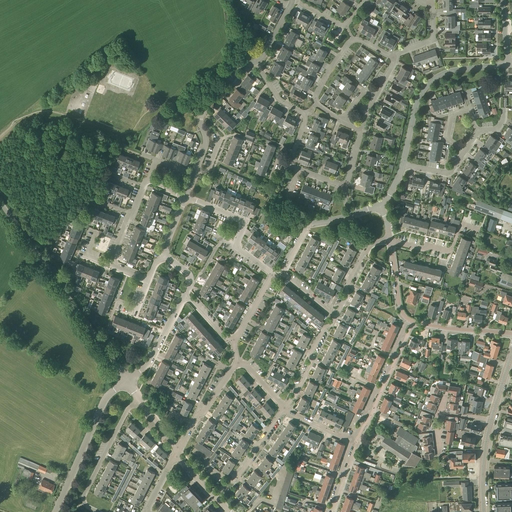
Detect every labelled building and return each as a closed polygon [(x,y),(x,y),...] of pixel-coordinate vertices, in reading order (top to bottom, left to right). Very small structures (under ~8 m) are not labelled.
[(244,0),(250,3),(248,8),(250,10),(255,1),(252,0),(244,0)] [(261,0),(260,0),(257,5),(255,4),(251,10),(257,13),(258,12),(259,12),(261,9),(263,10),(267,3),(261,0)] [(340,0),(342,1),(339,5),(346,10),(348,10),(349,8),(348,7),(350,5),(347,4),(348,1),(349,2),(346,0),(340,0)] [(389,13),(390,12),(393,7),(391,5),(394,0),(387,0),(386,3),(385,3),(384,5),(388,8),(387,11),(389,13)] [(399,13),(404,6),(400,3),(396,9),(393,7),(390,12),(392,14),(397,17),(399,13)] [(474,8),(478,8),(478,14),(490,14),(490,7),(482,7),(482,4),(478,4),(474,4),(472,4),(472,7),(474,7),(474,8)] [(343,15),(346,10),(339,5),(336,10),(335,9),(332,6),(330,9),(333,12),(335,13),(337,10),(343,15)] [(404,6),(399,13),(397,17),(404,22),(407,17),(405,15),(409,9),(404,6)] [(276,23),(279,18),(276,16),(279,10),(273,7),(269,13),(272,15),(270,19),(276,23)] [(444,22),(454,22),(454,16),(458,16),(458,12),(465,12),(465,9),(454,9),(454,13),(451,13),(451,16),(444,16),(444,22)] [(301,23),(305,14),(301,11),(298,17),(295,16),(292,21),(294,23),(296,20),(301,23)] [(415,14),(415,13),(413,16),(410,14),(408,18),(404,23),(410,27),(412,29),(413,28),(415,26),(415,25),(420,17),(418,16),(418,15),(417,14),(415,14)] [(301,23),(305,25),(304,29),(307,30),(310,25),(307,23),(310,17),(305,14),(301,23)] [(490,20),(482,21),(482,17),(474,17),(474,21),(478,21),(478,28),(490,27),(490,20)] [(360,31),(366,34),(370,26),(367,25),(369,21),(364,18),(360,24),(364,26),(360,31)] [(318,31),(322,23),(317,20),(313,27),(311,25),(309,28),(308,31),(311,32),(311,31),(316,34),(317,31),(318,31)] [(452,30),(459,30),(459,25),(457,25),(457,22),(454,22),(444,22),(444,27),(452,27),(452,30)] [(318,31),(322,33),(322,34),(324,36),(326,34),(323,32),(326,26),(322,23),(318,31)] [(370,26),(366,34),(371,37),(372,36),(375,38),(377,33),(381,27),(375,24),(375,25),(372,23),(370,26)] [(389,37),(391,34),(383,30),(380,35),(382,36),(379,42),(380,42),(379,43),(380,44),(383,46),(385,46),(385,45),(389,37)] [(444,40),(454,40),(454,34),(458,34),(458,30),(459,30),(452,30),(452,31),(451,31),(451,34),(444,34),(444,40)] [(475,34),(478,34),(478,41),(490,41),(490,34),(483,34),(483,30),(475,30),(475,34)] [(288,37),(302,44),(303,42),(303,41),(297,38),(299,35),(291,31),(288,37)] [(396,37),(391,34),(389,37),(385,45),(390,48),(393,42),(396,44),(399,38),(396,37)] [(301,46),(302,44),(288,37),(285,43),(292,47),(294,44),(300,47),(301,46)] [(445,47),(445,48),(446,48),(447,48),(448,48),(449,47),(451,47),(452,50),(458,49),(457,46),(454,46),(454,40),(444,40),(445,47)] [(325,57),(327,52),(321,49),(323,46),(321,45),(318,44),(317,43),(315,46),(319,48),(317,52),(325,57)] [(477,50),(482,50),(482,54),(490,54),(490,47),(487,47),(487,44),(477,44),(477,50)] [(289,47),(288,49),(283,46),(280,51),(289,56),(291,51),(294,53),(295,50),(289,47)] [(429,51),(432,61),(438,59),(435,49),(429,51)] [(287,60),(289,56),(280,51),(277,56),(278,57),(277,59),(290,66),(292,62),(287,60)] [(427,63),(432,61),(429,51),(424,53),(427,63)] [(322,61),(325,57),(317,52),(316,54),(313,53),(312,55),(310,55),(309,57),(315,60),(316,58),(322,61)] [(378,62),(376,61),(377,59),(378,58),(370,52),(368,55),(371,57),(368,61),(375,66),(378,62)] [(421,64),(427,63),(424,53),(418,55),(421,64)] [(416,66),(421,64),(418,55),(413,57),(414,62),(412,63),(414,69),(417,68),(416,66)] [(314,63),(315,60),(309,57),(305,64),(309,66),(309,67),(317,71),(320,66),(314,63)] [(288,69),(290,66),(277,59),(281,62),(280,64),(275,61),(272,66),(281,71),(283,72),(285,67),(288,69)] [(372,71),(375,66),(368,61),(365,66),(372,71)] [(278,76),(281,71),(272,66),(270,71),(275,74),(273,76),(279,79),(281,77),(278,76)] [(307,74),(309,72),(315,75),(317,71),(309,67),(307,71),(298,66),(296,69),(302,72),(307,74)] [(369,75),(372,71),(365,66),(362,70),(369,75)] [(402,67),(399,72),(407,76),(410,78),(412,75),(414,70),(409,67),(407,70),(402,67)] [(366,79),(369,75),(362,70),(359,74),(366,79)] [(305,77),(303,81),(310,85),(313,81),(307,77),(308,75),(307,75),(307,74),(302,72),(301,74),(305,77)] [(405,80),(407,76),(399,72),(396,77),(400,79),(398,82),(406,86),(408,81),(405,80)] [(363,83),(366,79),(359,74),(356,78),(363,83)] [(255,76),(253,79),(248,75),(244,79),(251,85),(255,81),(258,83),(260,80),(255,76)] [(341,83),(345,86),(352,91),(355,87),(353,85),(354,82),(345,76),(344,79),(341,83)] [(251,85),(244,79),(241,84),(246,88),(244,90),(249,94),(251,92),(250,91),(253,86),(251,85)] [(303,81),(302,83),(297,80),(295,86),(301,89),(302,87),(308,90),(310,85),(303,81)] [(400,83),(398,87),(393,84),(390,89),(397,93),(399,90),(403,92),(406,87),(400,83)] [(301,89),(295,86),(294,86),(292,89),(290,93),(293,95),(292,96),(302,101),(305,95),(300,93),(302,90),(301,89)] [(349,95),(352,91),(345,86),(342,90),(338,87),(336,90),(342,94),(343,91),(349,95)] [(242,89),(240,91),(237,89),(233,94),(240,99),(242,96),(245,99),(249,94),(244,90),(244,91),(242,89)] [(474,98),(484,95),(482,89),(472,92),(473,94),(470,95),(471,98),(474,97),(474,98)] [(336,90),(332,96),(336,99),(343,104),(346,100),(340,96),(342,94),(336,90)] [(454,94),(457,104),(460,103),(460,106),(463,105),(462,102),(463,102),(460,92),(454,94)] [(238,102),(240,99),(233,94),(229,99),(233,101),(231,104),(237,109),(241,104),(238,102)] [(455,104),(457,104),(454,94),(448,96),(452,106),(453,105),(454,108),(456,107),(455,104)] [(387,95),(383,101),(391,105),(394,101),(394,99),(398,101),(400,102),(402,99),(400,98),(394,95),(392,98),(387,95)] [(476,104),(486,100),(484,95),(474,98),(474,99),(472,100),(472,102),(475,101),(476,104)] [(255,102),(253,107),(256,108),(258,110),(260,106),(264,99),(260,96),(256,103),(255,102)] [(450,106),(452,106),(448,96),(443,98),(446,107),(448,107),(449,109),(451,109),(450,106)] [(444,108),(446,107),(443,98),(437,100),(440,109),(441,109),(442,112),(445,111),(444,108)] [(260,106),(263,108),(261,111),(263,113),(265,109),(269,101),(264,99),(260,106)] [(336,99),(335,101),(332,99),(330,101),(329,100),(327,103),(334,108),(336,106),(340,108),(343,104),(336,99)] [(439,110),(440,109),(437,100),(431,102),(434,111),(437,110),(438,113),(440,112),(439,110)] [(478,109),(487,106),(486,100),(476,104),(477,106),(474,107),(475,109),(477,108),(478,109)] [(393,117),(396,111),(385,106),(384,109),(382,108),(379,113),(382,115),(381,117),(389,121),(392,116),(393,117)] [(487,106),(478,109),(478,110),(475,111),(476,114),(479,113),(480,115),(489,112),(487,106)] [(228,109),(226,107),(223,111),(220,108),(214,115),(218,119),(224,112),(228,109)] [(273,117),(278,109),(273,107),(270,111),(268,109),(267,111),(265,116),(264,117),(266,118),(268,115),(273,117)] [(222,123),(228,116),(226,114),(229,110),(228,109),(224,112),(218,119),(222,123)] [(279,125),(283,118),(280,116),(283,112),(278,109),(273,117),(278,120),(276,124),(279,125)] [(287,126),(292,118),(288,115),(285,119),(283,118),(279,125),(282,127),(283,124),(287,126)] [(226,126),(232,119),(228,116),(222,123),(226,126)] [(314,124),(322,127),(324,122),(327,123),(328,120),(322,117),(317,116),(316,119),(314,120),(313,122),(314,123),(314,124)] [(297,127),(294,126),(297,120),(292,118),(287,126),(285,131),(288,132),(287,133),(292,136),(293,133),(297,127)] [(232,119),(226,126),(230,130),(236,123),(232,119)] [(429,128),(439,130),(440,127),(443,128),(443,125),(440,125),(440,124),(439,124),(440,120),(434,119),(433,122),(430,122),(429,128)] [(391,123),(385,120),(383,123),(378,121),(375,126),(382,130),(384,127),(388,129),(391,123)] [(320,131),(322,127),(314,124),(312,129),(317,130),(316,133),(324,136),(325,133),(320,131)] [(156,142),(160,133),(152,130),(149,139),(147,143),(145,148),(148,149),(153,151),(156,142)] [(253,139),(255,134),(247,131),(245,136),(247,137),(253,139)] [(340,141),(343,133),(337,131),(336,135),(333,134),(329,143),(335,145),(336,140),(340,141)] [(511,135),(506,131),(503,136),(511,141),(511,138),(511,135)] [(323,139),(324,136),(316,133),(315,136),(310,134),(308,138),(317,141),(318,137),(323,139)] [(340,141),(343,142),(341,147),(346,149),(350,140),(347,139),(349,135),(343,133),(340,141)] [(388,144),(392,145),(393,145),(395,138),(385,135),(383,139),(389,141),(388,144)] [(488,140),(499,147),(504,140),(498,136),(496,139),(491,135),(488,140)] [(241,145),(245,147),(246,145),(242,143),(243,140),(234,136),(232,141),(241,145)] [(379,149),(382,138),(374,136),(372,143),(371,143),(370,147),(379,149)] [(306,139),(305,142),(305,143),(306,143),(307,143),(312,145),(310,149),(314,151),(318,152),(320,153),(321,152),(321,151),(319,149),(318,148),(319,143),(316,142),(317,141),(308,138),(308,139),(307,139),(306,139)] [(197,149),(199,143),(196,142),(191,140),(189,146),(194,148),(197,149)] [(268,143),(266,148),(274,151),(276,146),(271,145),(272,142),(267,140),(266,143),(268,143)] [(494,154),(499,147),(488,140),(485,144),(490,148),(488,150),(487,150),(493,154),(494,154)] [(245,147),(241,145),(232,141),(230,146),(239,150),(240,147),(245,149),(245,147)] [(164,144),(156,142),(153,151),(158,153),(160,148),(162,149),(164,144)] [(167,157),(171,147),(167,146),(168,143),(165,142),(164,145),(164,144),(162,149),(165,149),(162,155),(167,157)] [(177,154),(180,145),(173,142),(171,147),(167,157),(172,159),(174,153),(177,154)] [(182,162),(186,153),(184,152),(186,147),(180,145),(177,154),(179,155),(177,160),(182,162)] [(237,155),(239,150),(230,146),(228,151),(237,155)] [(493,154),(487,150),(485,153),(480,149),(477,153),(484,158),(488,161),(493,154)] [(300,154),(301,155),(300,155),(310,159),(312,151),(308,150),(307,152),(302,150),(302,151),(301,150),(301,151),(300,153),(300,154)] [(235,160),(237,155),(228,151),(226,156),(235,160)] [(186,153),(182,162),(183,163),(182,163),(183,164),(185,165),(186,165),(187,164),(189,159),(192,160),(193,156),(186,153)] [(374,153),(373,156),(368,155),(366,163),(377,166),(378,161),(379,161),(381,155),(374,153)] [(481,162),(484,158),(477,153),(474,158),(475,159),(474,161),(479,165),(483,168),(485,165),(481,162)] [(122,165),(125,156),(120,154),(116,162),(119,164),(117,168),(120,169),(121,166),(122,165)] [(308,162),(310,159),(300,155),(299,160),(302,161),(301,164),(309,167),(310,163),(309,162),(308,162)] [(329,170),(332,162),(329,160),(330,157),(325,155),(322,163),(325,164),(323,168),(329,170)] [(127,167),(130,158),(125,156),(122,165),(121,166),(120,169),(118,173),(120,174),(123,167),(123,165),(127,167)] [(233,165),(235,160),(226,156),(224,161),(233,165)] [(129,173),(130,173),(130,172),(132,169),(135,160),(130,158),(127,167),(129,168),(128,172),(129,173)] [(130,172),(130,173),(132,174),(133,171),(134,169),(137,170),(138,167),(140,168),(141,165),(139,164),(140,162),(135,160),(132,169),(130,172)] [(332,162),(329,170),(335,172),(336,169),(339,170),(342,162),(337,160),(336,163),(332,162)] [(473,172),(477,167),(469,162),(466,167),(473,172)] [(264,175),(266,170),(258,167),(256,172),(264,175)] [(477,174),(473,172),(466,167),(463,171),(471,177),(470,179),(475,183),(477,180),(474,179),(477,174)] [(361,178),(371,181),(372,176),(380,178),(382,178),(383,174),(371,171),(370,174),(363,173),(361,178)] [(455,179),(463,185),(466,181),(460,176),(459,177),(458,176),(457,177),(455,179)] [(417,187),(419,178),(413,177),(413,180),(409,179),(408,186),(407,190),(411,190),(411,187),(412,186),(417,187)] [(361,178),(360,183),(364,184),(364,185),(366,186),(367,186),(365,192),(370,193),(373,194),(374,187),(373,187),(369,186),(371,181),(361,178)] [(425,193),(427,180),(424,180),(425,179),(419,178),(417,187),(422,188),(422,192),(425,193)] [(452,188),(451,190),(462,194),(463,192),(463,191),(464,191),(466,187),(463,185),(455,179),(453,182),(453,184),(454,184),(452,188)] [(434,192),(435,183),(430,182),(430,181),(427,180),(425,193),(424,198),(427,199),(428,191),(434,192)] [(110,192),(114,184),(108,182),(105,190),(110,192)] [(306,196),(309,186),(307,185),(308,183),(305,182),(305,184),(304,184),(300,194),(306,196)] [(440,187),(441,184),(435,183),(434,192),(439,193),(439,196),(442,196),(444,188),(440,187)] [(115,194),(119,186),(114,184),(110,192),(110,194),(109,197),(111,198),(112,195),(114,197),(115,194)] [(311,198),(315,188),(314,188),(315,186),(312,185),(311,187),(309,186),(306,196),(311,198)] [(120,198),(124,188),(119,186),(115,194),(118,195),(117,198),(120,198)] [(221,189),(216,187),(215,191),(211,189),(209,195),(213,196),(215,197),(213,203),(215,204),(221,189)] [(317,200),(321,190),(318,190),(319,187),(317,187),(316,189),(315,188),(311,198),(317,200)] [(120,198),(119,201),(121,202),(123,197),(126,198),(129,190),(124,188),(120,198)] [(222,200),(226,191),(221,189),(215,204),(217,205),(220,199),(222,200)] [(323,202),(326,192),(325,192),(326,190),(324,189),(323,191),(321,190),(317,200),(323,202)] [(225,208),(231,193),(226,191),(222,200),(225,201),(222,207),(225,208)] [(326,192),(323,202),(328,204),(329,202),(332,203),(334,197),(331,196),(332,195),(330,194),(330,192),(328,191),(327,193),(326,192)] [(150,197),(159,201),(160,198),(166,201),(168,195),(158,192),(157,194),(152,192),(150,197)] [(232,204),(236,195),(231,193),(225,208),(227,209),(230,203),(232,204)] [(234,212),(241,197),(236,195),(232,204),(235,205),(232,211),(234,212)] [(158,204),(159,201),(150,197),(148,202),(157,206),(162,208),(170,211),(171,209),(163,206),(158,204)] [(242,208),(245,199),(241,197),(234,212),(237,213),(239,207),(242,208)] [(244,216),(250,201),(245,199),(242,208),(245,209),(242,215),(244,216)] [(250,201),(244,216),(247,217),(249,211),(252,212),(251,213),(255,215),(257,216),(260,209),(258,208),(254,207),(255,203),(250,201)] [(497,217),(500,209),(478,201),(475,209),(497,217)] [(158,209),(161,210),(162,208),(157,206),(148,202),(146,208),(155,211),(156,208),(158,209)] [(154,214),(155,211),(146,208),(144,212),(153,216),(158,218),(159,216),(154,214)] [(96,219),(100,211),(95,209),(91,217),(96,219)] [(214,220),(215,221),(216,218),(215,218),(209,215),(210,213),(201,209),(199,214),(208,218),(214,220)] [(511,213),(500,209),(497,217),(511,222),(511,213)] [(102,221),(105,213),(100,211),(96,219),(96,221),(95,224),(97,225),(99,220),(102,221)] [(158,218),(153,216),(144,212),(142,218),(151,221),(152,219),(157,220),(158,218)] [(103,232),(110,215),(105,213),(102,221),(104,222),(103,227),(105,228),(103,232)] [(410,217),(411,215),(409,214),(408,217),(406,216),(407,214),(404,213),(404,216),(405,216),(403,225),(408,226),(411,218),(410,217)] [(214,220),(208,218),(199,214),(197,219),(206,223),(207,220),(213,223),(214,223),(215,221),(214,220)] [(115,226),(116,221),(114,220),(115,217),(110,215),(103,232),(103,233),(106,234),(110,225),(112,225),(115,226)] [(413,215),(412,215),(411,215),(410,217),(411,218),(408,226),(414,228),(417,219),(416,219),(412,218),(413,215)] [(423,221),(422,221),(418,220),(419,217),(417,216),(416,219),(417,219),(414,228),(420,230),(423,221)] [(437,222),(437,221),(433,220),(434,218),(431,217),(430,221),(431,221),(429,229),(435,231),(437,222)] [(449,225),(446,234),(453,236),(456,227),(451,225),(452,223),(459,225),(460,221),(454,219),(454,218),(451,217),(450,222),(449,222),(448,225),(449,225)] [(155,226),(150,224),(151,221),(142,218),(140,223),(143,224),(142,226),(150,229),(150,230),(153,231),(154,228),(155,226)] [(426,231),(429,222),(424,221),(425,219),(423,218),(422,221),(423,221),(420,230),(426,231)] [(206,223),(197,219),(195,224),(204,227),(210,230),(211,230),(212,228),(205,225),(206,223)] [(443,223),(442,223),(439,222),(440,219),(437,219),(437,221),(437,222),(435,231),(440,232),(443,223)] [(449,225),(448,225),(445,224),(446,221),(443,220),(442,223),(443,223),(440,232),(446,234),(449,225)] [(210,230),(204,227),(195,224),(193,229),(197,230),(196,233),(203,237),(205,234),(202,232),(203,230),(209,232),(210,230)] [(72,230),(81,234),(83,228),(74,225),(72,230)] [(149,232),(150,230),(150,229),(142,226),(140,225),(139,228),(135,226),(133,232),(143,235),(145,230),(149,232)] [(252,242),(257,235),(254,233),(258,228),(255,225),(250,231),(253,233),(248,239),(250,241),(246,247),(248,248),(247,249),(248,248),(252,242)] [(78,239),(81,234),(72,230),(70,235),(78,239)] [(141,238),(143,235),(133,232),(131,237),(147,243),(148,241),(146,240),(141,238)] [(189,251),(198,236),(196,234),(195,236),(192,241),(189,240),(191,238),(187,236),(183,243),(186,245),(185,248),(189,251)] [(76,244),(78,239),(70,235),(68,240),(76,244)] [(256,246),(262,238),(257,235),(252,242),(248,248),(247,249),(247,250),(249,251),(254,244),(256,246)] [(194,253),(200,242),(198,241),(200,237),(198,236),(189,251),(194,253)] [(312,236),(309,242),(318,246),(319,245),(318,244),(319,240),(324,242),(324,241),(313,236),(312,236)] [(131,237),(129,242),(139,245),(141,246),(142,243),(144,244),(146,245),(147,243),(131,237)] [(260,249),(266,242),(262,238),(256,246),(259,247),(254,253),(253,254),(255,256),(256,254),(260,249)] [(468,246),(469,242),(473,244),(474,241),(470,240),(462,238),(460,244),(468,247),(468,246)] [(74,249),(76,244),(68,240),(66,243),(62,241),(61,243),(65,245),(74,249)] [(198,256),(207,241),(205,240),(202,244),(200,242),(194,253),(198,256)] [(207,241),(198,256),(203,258),(205,255),(208,257),(210,252),(207,251),(208,251),(205,249),(208,244),(209,242),(207,241)] [(138,248),(139,245),(129,242),(127,247),(137,250),(141,252),(142,250),(138,248)] [(265,252),(270,245),(266,242),(260,249),(256,254),(255,256),(257,258),(258,256),(263,251),(265,252)] [(317,249),(318,246),(309,242),(306,247),(314,251),(315,248),(317,249)] [(74,249),(65,245),(61,243),(60,245),(63,246),(65,247),(63,250),(72,253),(74,249)] [(472,247),(468,246),(468,247),(460,244),(458,249),(466,252),(467,248),(471,249),(472,247)] [(269,255),(274,248),(270,245),(265,252),(267,254),(263,259),(265,261),(265,260),(269,255)] [(274,248),(269,255),(265,260),(265,261),(264,262),(266,264),(271,257),(273,259),(275,257),(278,259),(284,250),(277,245),(274,248)] [(354,256),(356,251),(349,246),(346,252),(354,256)] [(141,252),(137,250),(127,247),(125,251),(135,255),(136,252),(141,254),(141,252)] [(311,256),(314,251),(306,247),(304,252),(311,256)] [(469,253),(466,252),(458,249),(455,255),(464,258),(464,257),(465,254),(468,255),(469,253)] [(125,251),(123,257),(127,258),(128,259),(127,262),(135,266),(137,260),(133,259),(135,255),(125,251)] [(346,252),(344,251),(343,253),(345,254),(343,257),(351,261),(354,256),(346,252)] [(308,261),(311,256),(304,252),(301,257),(308,261)] [(467,259),(464,257),(464,258),(455,255),(453,261),(462,264),(462,263),(463,260),(466,261),(466,262),(470,263),(470,260),(467,259)] [(215,266),(227,274),(229,272),(223,269),(225,265),(228,261),(221,257),(219,262),(218,261),(215,266)] [(306,267),(308,261),(301,257),(298,263),(306,267)] [(348,266),(351,261),(343,257),(341,260),(340,259),(338,262),(340,262),(340,263),(348,267),(348,266)] [(490,259),(487,258),(485,263),(495,266),(497,260),(490,258),(490,259)] [(409,272),(411,263),(405,261),(404,266),(401,265),(399,271),(407,272),(406,274),(409,275),(410,272),(409,272)] [(465,264),(462,263),(462,264),(453,261),(451,267),(460,270),(460,269),(461,266),(464,267),(465,264)] [(307,267),(306,267),(298,263),(295,268),(303,272),(304,269),(306,270),(307,267)] [(415,273),(417,264),(411,263),(409,272),(410,272),(413,273),(412,275),(415,276),(416,273),(415,273)] [(77,284),(84,266),(79,264),(75,273),(78,274),(77,278),(75,283),(77,284)] [(421,275),(423,266),(417,264),(415,273),(416,273),(419,274),(418,277),(421,278),(422,275),(421,275)] [(378,274),(379,271),(382,273),(385,268),(381,267),(378,265),(377,267),(373,265),(370,271),(378,275),(378,274)] [(85,277),(89,268),(84,266),(77,284),(79,279),(81,280),(83,276),(85,277)] [(226,276),(227,274),(215,266),(212,272),(219,276),(221,273),(226,276)] [(335,273),(342,277),(345,272),(341,270),(342,267),(340,266),(339,268),(337,268),(336,268),(334,270),(336,271),(335,273)] [(427,276),(429,267),(423,266),(421,275),(422,275),(425,276),(424,279),(427,279),(428,276),(427,276)] [(433,278),(435,269),(429,267),(427,276),(428,276),(431,277),(430,280),(433,281),(434,278),(433,278)] [(463,270),(460,269),(460,270),(451,267),(449,273),(458,276),(459,272),(462,273),(463,270)] [(89,283),(90,280),(90,279),(94,270),(89,268),(85,277),(88,278),(87,282),(89,283)] [(435,269),(433,278),(434,278),(437,279),(436,282),(439,282),(440,279),(439,279),(441,270),(435,269)] [(96,281),(99,272),(94,270),(90,279),(96,281)] [(378,275),(370,271),(367,276),(375,280),(378,281),(381,276),(378,274),(378,275)] [(217,279),(219,276),(212,272),(209,277),(216,281),(221,284),(223,282),(217,279)] [(339,282),(342,277),(335,273),(332,278),(339,282)] [(511,275),(503,273),(499,283),(506,286),(511,287),(511,275)] [(160,275),(158,281),(171,286),(172,284),(167,282),(169,279),(160,275)] [(108,281),(117,285),(119,280),(110,276),(108,281)] [(249,281),(256,286),(259,281),(251,276),(250,280),(244,277),(243,278),(249,281)] [(378,281),(375,280),(367,276),(364,282),(372,286),(372,285),(374,282),(376,284),(378,281)] [(221,284),(216,281),(209,277),(206,282),(213,286),(215,283),(220,286),(221,284)] [(256,286),(249,281),(243,278),(242,281),(247,284),(246,287),(253,291),(256,286)] [(324,284),(320,282),(322,279),(320,278),(318,282),(314,290),(319,293),(324,284)] [(481,289),(483,283),(470,279),(469,285),(481,289)] [(115,290),(117,285),(108,281),(107,284),(103,282),(102,284),(115,290)] [(174,287),(171,286),(158,281),(156,286),(165,289),(166,286),(170,288),(173,289),(174,287)] [(319,293),(325,296),(329,287),(325,285),(327,282),(325,281),(324,284),(319,293)] [(211,289),(213,286),(206,282),(203,287),(210,291),(215,294),(219,296),(220,294),(217,292),(211,289)] [(329,287),(325,296),(330,299),(335,290),(331,288),(333,285),(333,283),(332,282),(331,284),(329,287)] [(375,287),(372,285),(372,286),(364,282),(361,287),(369,292),(371,288),(374,289),(375,287)] [(115,290),(102,284),(102,285),(99,283),(98,286),(101,287),(105,289),(104,291),(113,295),(115,290)] [(284,296),(291,289),(286,285),(280,292),(283,295),(281,297),(283,299),(285,297),(284,296)] [(156,286),(154,291),(167,296),(168,294),(163,292),(165,289),(156,286)] [(215,294),(210,291),(203,287),(200,292),(204,294),(202,297),(208,301),(210,298),(207,296),(209,293),(214,296),(215,294)] [(237,289),(250,296),(253,291),(246,287),(244,290),(238,287),(237,289)] [(247,301),(250,296),(237,289),(236,291),(241,294),(240,297),(247,301)] [(289,300),(295,293),(291,289),(284,296),(285,297),(288,299),(286,301),(288,303),(290,301),(290,300),(289,300)] [(111,300),(113,295),(104,291),(103,294),(99,293),(98,294),(101,296),(102,296),(111,300)] [(167,296),(154,291),(152,296),(161,299),(162,296),(170,300),(171,297),(167,296)] [(416,305),(420,293),(410,291),(407,302),(416,305)] [(511,296),(506,295),(507,293),(501,291),(499,296),(502,297),(500,301),(503,301),(504,302),(504,303),(506,304),(507,303),(511,304),(511,296)] [(353,297),(363,302),(364,300),(362,299),(364,295),(356,292),(353,297)] [(294,304),(300,297),(295,293),(289,300),(290,300),(290,301),(293,303),(291,305),(293,307),(295,305),(294,304)] [(109,305),(111,300),(102,296),(100,301),(109,305)] [(159,304),(161,299),(152,296),(150,301),(159,304)] [(299,308),(305,300),(300,297),(294,304),(295,305),(297,307),(295,309),(298,311),(300,308),(299,308)] [(361,304),(363,302),(353,297),(352,300),(351,300),(350,302),(351,302),(355,305),(354,308),(357,309),(358,306),(360,303),(361,304)] [(302,315),(304,312),(310,304),(305,300),(299,308),(300,308),(302,311),(300,313),(302,315)] [(150,301),(148,306),(157,309),(158,306),(159,307),(162,308),(163,306),(160,305),(159,304),(150,301)] [(230,305),(241,312),(244,307),(237,302),(235,306),(231,303),(230,305)] [(281,314),(283,311),(286,313),(287,310),(284,308),(283,308),(276,304),(273,310),(281,314)] [(308,316),(315,308),(310,304),(304,312),(307,315),(305,317),(307,319),(309,316),(308,316)] [(228,308),(233,310),(231,313),(238,317),(241,312),(230,305),(228,308)] [(435,317),(438,307),(431,305),(428,314),(435,317)] [(148,306),(146,311),(161,317),(162,315),(158,313),(159,310),(157,309),(148,306)] [(454,313),(456,307),(453,306),(453,308),(449,307),(448,310),(445,309),(442,317),(449,319),(451,312),(454,313)] [(348,307),(345,313),(353,317),(354,314),(356,315),(357,313),(355,311),(348,307)] [(460,307),(459,311),(457,317),(464,319),(466,313),(463,312),(464,308),(460,307)] [(480,310),(478,310),(478,307),(475,307),(472,307),(471,312),(471,317),(474,318),(474,320),(482,321),(482,315),(480,315),(480,314),(486,315),(487,310),(480,310)] [(313,320),(319,312),(315,308),(308,316),(309,316),(312,318),(310,321),(311,322),(312,323),(313,321),(314,320),(313,320)] [(284,316),(281,314),(273,310),(270,316),(278,320),(279,319),(279,320),(281,317),(283,318),(284,316)] [(506,324),(508,318),(504,316),(504,315),(501,314),(502,312),(498,310),(494,320),(498,321),(506,324)] [(144,316),(145,316),(144,319),(147,320),(148,318),(153,320),(154,317),(157,318),(157,319),(162,321),(163,318),(161,317),(146,311),(144,316)] [(324,316),(319,312),(313,320),(314,320),(313,321),(316,323),(315,325),(320,329),(324,322),(321,320),(324,316)] [(185,328),(196,317),(192,313),(186,319),(188,321),(183,326),(181,323),(176,327),(181,331),(184,327),(185,328)] [(228,318),(235,322),(238,317),(231,313),(229,316),(225,314),(224,315),(228,318)] [(351,320),(353,317),(345,313),(342,318),(350,322),(351,323),(353,321),(351,320)] [(232,327),(235,322),(228,318),(224,315),(222,318),(227,320),(225,323),(232,327)] [(115,331),(120,318),(115,316),(111,325),(114,326),(113,331),(115,331)] [(279,320),(279,319),(278,320),(270,316),(267,321),(275,325),(276,325),(278,326),(279,324),(284,326),(285,324),(281,322),(281,321),(279,320)] [(193,328),(200,322),(196,317),(185,328),(186,329),(191,325),(193,328)] [(122,329),(125,320),(120,318),(115,331),(117,332),(119,328),(122,329)] [(127,331),(130,322),(125,320),(122,329),(127,331)] [(278,326),(276,325),(275,325),(267,321),(264,327),(272,331),(274,327),(277,329),(278,326)] [(127,331),(126,332),(128,333),(129,332),(132,333),(135,324),(130,322),(127,331)] [(192,336),(204,326),(200,322),(193,328),(196,330),(191,335),(192,336)] [(294,329),(297,324),(293,322),(288,332),(290,334),(293,328),(294,329)] [(399,326),(392,323),(390,327),(386,326),(385,328),(396,332),(399,326)] [(135,324),(132,333),(135,334),(134,335),(135,336),(136,336),(137,335),(140,326),(135,324)] [(337,329),(346,334),(347,332),(345,331),(347,327),(339,324),(337,329)] [(136,336),(135,339),(137,340),(139,336),(142,337),(145,328),(140,326),(137,335),(136,336)] [(201,336),(208,331),(204,326),(192,336),(194,338),(199,334),(201,336)] [(298,338),(307,343),(310,337),(306,335),(307,332),(300,328),(298,332),(303,334),(300,338),(298,338)] [(393,338),(396,332),(385,328),(385,330),(388,331),(387,335),(393,338)] [(346,334),(337,329),(334,334),(341,338),(344,333),(346,334)] [(186,347),(186,346),(187,344),(181,342),(184,337),(179,331),(177,332),(176,335),(176,334),(173,340),(186,347)] [(201,344),(212,335),(208,331),(201,336),(204,339),(200,343),(201,344)] [(267,341),(269,338),(272,339),(273,337),(270,335),(269,335),(262,331),(259,337),(267,341)] [(209,345),(215,339),(212,335),(201,344),(203,346),(207,343),(209,345)] [(393,338),(387,335),(385,339),(381,337),(380,340),(391,344),(393,338)] [(270,342),(267,341),(259,337),(256,342),(264,347),(264,346),(266,343),(269,345),(270,342)] [(282,340),(278,337),(274,344),(279,347),(282,340)] [(441,350),(443,342),(439,342),(439,338),(432,337),(431,343),(429,343),(429,347),(432,347),(433,349),(441,350)] [(305,348),(307,343),(298,338),(297,340),(299,341),(297,344),(296,347),(298,348),(300,345),(305,348)] [(409,346),(414,348),(419,350),(420,347),(418,346),(419,344),(420,344),(421,340),(416,338),(414,341),(411,340),(409,346)] [(209,353),(219,344),(215,339),(209,345),(211,348),(208,351),(209,353)] [(447,339),(447,346),(443,345),(442,351),(446,352),(446,349),(451,349),(451,348),(454,348),(455,345),(457,345),(457,340),(447,339)] [(189,348),(188,347),(186,347),(173,340),(170,345),(178,349),(179,346),(188,350),(189,348)] [(333,340),(330,345),(338,349),(341,344),(340,344),(341,342),(337,340),(336,342),(333,340)] [(388,350),(391,344),(380,340),(379,342),(383,343),(381,347),(388,350)] [(469,341),(462,341),(462,342),(458,342),(457,349),(461,349),(461,354),(464,354),(464,349),(468,350),(470,350),(471,345),(468,345),(469,341)] [(490,349),(498,352),(500,343),(492,341),(490,346),(491,346),(490,349)] [(267,348),(264,346),(264,347),(256,342),(253,348),(261,352),(263,349),(266,350),(267,348)] [(219,344),(209,353),(208,354),(206,357),(210,360),(212,358),(214,358),(214,357),(212,354),(215,351),(217,354),(223,348),(219,344)] [(176,352),(178,349),(170,345),(167,350),(175,354),(184,359),(185,357),(184,356),(182,355),(176,352)] [(335,355),(338,349),(330,345),(327,351),(335,355)] [(264,353),(261,352),(253,348),(250,353),(258,358),(260,354),(263,356),(264,353)] [(292,355),(299,359),(302,353),(294,349),(292,348),(289,354),(291,355),(292,355)] [(348,355),(352,357),(353,357),(353,358),(354,356),(356,353),(355,352),(356,351),(351,348),(348,355)] [(488,349),(484,348),(484,350),(487,351),(486,352),(485,351),(483,355),(481,355),(481,353),(473,351),(472,355),(487,360),(488,357),(489,358),(489,356),(496,358),(498,352),(490,349),(490,350),(488,349)] [(184,359),(175,354),(167,350),(165,356),(166,356),(164,358),(172,362),(173,360),(175,361),(177,359),(178,358),(179,359),(182,361),(186,363),(187,361),(184,359)] [(325,356),(332,360),(335,355),(327,351),(325,356)] [(189,362),(191,364),(194,358),(196,359),(197,357),(193,355),(189,362)] [(296,364),(299,359),(292,355),(291,355),(289,360),(296,364)] [(353,357),(352,357),(348,355),(344,363),(349,365),(353,357)] [(375,361),(382,364),(384,358),(378,355),(376,359),(372,357),(371,359),(375,361)] [(486,363),(487,360),(472,355),(471,359),(479,362),(483,363),(482,366),(479,365),(478,368),(491,372),(493,366),(486,364),(486,363)] [(325,356),(322,361),(329,365),(331,362),(332,363),(333,361),(332,360),(325,356)] [(407,358),(407,359),(403,357),(399,367),(407,370),(410,363),(413,365),(415,362),(410,360),(408,360),(408,359),(407,358)] [(382,364),(375,361),(371,359),(368,365),(372,367),(379,370),(382,364)] [(293,369),(296,364),(289,360),(286,365),(293,369)] [(159,366),(167,370),(172,373),(173,371),(168,368),(170,365),(162,361),(159,366)] [(422,372),(426,364),(421,361),(417,370),(422,372)] [(201,369),(209,372),(211,367),(204,363),(202,366),(201,366),(199,368),(201,369)] [(177,366),(173,364),(172,367),(176,369),(182,373),(184,369),(177,366)] [(315,371),(323,374),(325,369),(318,365),(315,371)] [(348,375),(352,368),(346,365),(343,372),(348,375)] [(172,373),(167,370),(159,366),(157,372),(164,375),(166,372),(171,375),(172,373)] [(278,373),(277,372),(273,370),(275,367),(273,366),(271,370),(272,370),(267,378),(273,381),(278,373)] [(376,376),(379,370),(372,367),(371,371),(367,369),(366,371),(376,376)] [(489,378),(491,372),(478,368),(477,370),(480,371),(479,375),(483,376),(489,378)] [(206,378),(209,372),(201,369),(198,374),(206,378)] [(276,384),(276,383),(278,384),(283,375),(282,375),(279,373),(281,370),(279,369),(277,372),(278,373),(273,381),(273,382),(276,384)] [(323,374),(315,371),(312,376),(316,378),(315,380),(319,383),(321,384),(322,381),(320,380),(323,374)] [(339,371),(337,376),(336,378),(342,380),(345,374),(339,371)] [(374,382),(376,376),(366,371),(365,373),(369,375),(367,379),(374,382)] [(401,380),(401,379),(405,381),(408,375),(403,373),(397,371),(395,377),(401,380)] [(163,379),(164,375),(157,372),(154,377),(161,381),(167,383),(168,381),(163,379)] [(278,384),(279,385),(281,386),(284,387),(288,378),(284,376),(286,373),(284,372),(282,375),(283,375),(278,384)] [(417,382),(418,378),(416,377),(416,375),(410,372),(408,376),(414,379),(413,381),(417,382)] [(205,379),(206,378),(198,374),(197,377),(195,376),(194,378),(203,383),(204,381),(205,381),(206,379),(205,379)] [(238,387),(246,380),(242,375),(236,381),(240,385),(238,387)] [(167,383),(161,381),(154,377),(151,382),(159,386),(160,383),(166,386),(167,383)] [(202,386),(203,383),(194,378),(193,381),(195,381),(193,385),(200,388),(201,388),(202,386)] [(334,382),(332,386),(335,388),(336,387),(338,388),(339,385),(341,381),(335,378),(334,382)] [(246,380),(238,387),(240,388),(242,387),(244,390),(251,384),(246,380)] [(310,381),(307,387),(315,390),(318,385),(319,383),(315,380),(314,383),(310,381)] [(460,387),(450,386),(450,383),(446,382),(446,385),(445,387),(446,387),(449,387),(448,392),(453,392),(453,395),(459,396),(460,387)] [(401,387),(398,386),(392,383),(388,390),(394,393),(396,389),(399,390),(401,387)] [(446,385),(437,384),(435,387),(432,386),(430,391),(429,391),(428,393),(431,394),(434,395),(436,392),(439,393),(441,390),(445,391),(446,387),(445,387),(446,385)] [(154,389),(156,390),(161,392),(164,394),(165,390),(163,389),(155,385),(154,388),(154,389)] [(198,394),(200,388),(193,385),(191,388),(190,387),(189,389),(198,394)] [(475,385),(474,389),(479,390),(478,393),(478,394),(484,396),(484,395),(485,395),(486,392),(485,392),(486,389),(480,387),(475,385)] [(357,390),(367,395),(370,389),(363,386),(362,390),(358,388),(357,390)] [(312,396),(315,390),(307,387),(305,392),(308,394),(307,396),(311,398),(312,396)] [(195,399),(198,394),(189,389),(187,392),(189,392),(187,395),(195,399)] [(252,399),(258,393),(258,392),(257,390),(256,391),(254,389),(250,392),(248,390),(243,394),(245,397),(246,396),(248,397),(250,396),(252,399)] [(365,401),(367,395),(357,390),(356,393),(360,394),(358,398),(365,401)] [(258,393),(252,399),(254,401),(252,403),(255,408),(260,403),(258,401),(262,398),(260,395),(261,395),(259,393),(259,394),(258,393)] [(333,402),(336,396),(329,393),(326,399),(333,402)] [(222,399),(229,404),(233,399),(226,394),(222,399)] [(439,397),(434,395),(431,394),(430,397),(427,396),(426,401),(428,402),(434,404),(434,403),(434,402),(436,401),(438,402),(439,399),(439,397)] [(390,395),(388,399),(385,398),(383,404),(397,410),(404,413),(405,411),(401,410),(398,408),(393,406),(394,405),(390,404),(391,401),(394,402),(399,405),(401,401),(401,400),(396,398),(390,395)] [(453,395),(451,395),(451,397),(450,397),(450,399),(452,400),(454,401),(453,402),(453,403),(458,404),(461,405),(462,400),(459,400),(460,396),(459,396),(453,395)] [(480,412),(481,408),(480,407),(481,402),(477,401),(478,397),(472,396),(472,395),(470,395),(469,402),(473,402),(471,410),(480,412)] [(299,403),(309,407),(310,405),(308,404),(310,401),(311,401),(312,399),(311,398),(307,396),(306,399),(302,397),(302,398),(301,398),(300,400),(301,400),(299,403)] [(362,407),(365,401),(358,398),(356,402),(353,400),(352,402),(362,407)] [(226,409),(229,404),(222,399),(219,404),(226,409)] [(183,407),(189,410),(192,405),(186,401),(183,400),(181,403),(184,405),(183,407)] [(264,412),(270,407),(266,402),(260,408),(264,412)] [(359,413),(362,407),(352,402),(351,405),(349,408),(353,410),(359,413)] [(436,405),(434,404),(428,402),(427,405),(424,404),(423,408),(431,412),(432,411),(431,411),(431,410),(431,409),(433,408),(435,409),(436,407),(436,405)] [(308,410),(309,407),(299,403),(297,408),(305,412),(306,409),(308,410)] [(453,403),(449,403),(449,405),(448,405),(448,407),(450,408),(452,409),(451,410),(451,411),(450,411),(456,412),(458,413),(459,413),(460,408),(457,408),(458,404),(453,403)] [(226,409),(219,404),(216,409),(223,414),(224,412),(225,413),(228,410),(226,409)] [(252,410),(246,404),(244,406),(250,412),(252,410)] [(396,412),(397,410),(383,404),(380,409),(382,411),(381,414),(388,417),(389,414),(386,412),(388,409),(391,411),(391,410),(396,413),(396,412)] [(467,414),(468,407),(462,405),(460,413),(467,414)] [(187,415),(189,410),(183,407),(182,409),(179,407),(178,410),(180,412),(187,415)] [(264,412),(262,413),(264,415),(266,414),(268,417),(274,411),(274,410),(273,409),(272,409),(270,407),(264,412)] [(223,414),(216,409),(212,414),(219,419),(221,416),(223,417),(224,415),(223,414)] [(328,410),(329,409),(328,409),(328,410),(326,409),(325,411),(322,409),(318,417),(324,420),(327,412),(328,410)] [(330,413),(331,410),(329,409),(328,410),(327,412),(324,420),(329,422),(332,414),(330,413)] [(256,419),(258,417),(252,410),(250,412),(256,419)] [(429,422),(430,421),(431,421),(432,419),(429,418),(428,416),(429,415),(430,414),(431,414),(422,410),(420,415),(422,416),(421,419),(427,421),(427,422),(429,422)] [(334,425),(339,415),(333,413),(332,414),(329,422),(334,425)] [(244,416),(242,414),(237,421),(240,422),(242,418),(245,420),(246,417),(247,416),(245,414),(244,416)] [(339,415),(334,425),(340,427),(343,420),(340,418),(341,416),(339,415)] [(445,428),(448,429),(454,429),(455,422),(458,423),(458,418),(457,418),(455,417),(449,416),(449,417),(450,417),(449,418),(450,419),(448,420),(446,420),(445,423),(446,424),(445,428)] [(259,419),(258,417),(256,419),(263,428),(266,426),(262,422),(264,421),(263,421),(264,420),(261,417),(259,419)] [(421,419),(419,418),(417,422),(419,423),(418,427),(426,430),(427,428),(428,428),(429,426),(426,425),(425,423),(426,423),(427,422),(427,421),(421,419)] [(511,419),(507,418),(507,420),(505,420),(505,419),(503,425),(504,425),(505,425),(504,428),(511,430),(511,419)] [(206,424),(214,430),(215,428),(214,427),(216,424),(217,422),(213,419),(212,421),(209,419),(206,424)] [(129,434),(136,426),(131,422),(126,429),(128,431),(127,433),(129,434)] [(256,434),(259,429),(257,427),(259,425),(255,422),(253,424),(252,424),(250,427),(248,426),(247,428),(256,434)] [(288,424),(286,427),(294,433),(296,431),(294,430),(296,427),(289,422),(289,423),(288,422),(287,424),(288,424)] [(481,425),(472,423),(471,425),(467,424),(466,429),(470,430),(470,431),(479,433),(480,429),(481,430),(481,427),(480,427),(481,425)] [(213,432),(214,430),(206,424),(202,429),(209,434),(211,431),(213,432)] [(136,426),(129,434),(130,433),(135,437),(141,430),(136,426)] [(415,444),(418,438),(400,426),(396,433),(399,435),(394,442),(390,439),(390,438),(386,435),(387,434),(380,430),(376,436),(383,440),(380,444),(406,461),(404,464),(415,467),(421,458),(415,453),(417,446),(415,444)] [(286,427),(283,432),(289,437),(290,437),(291,434),(293,435),(294,433),(286,427)] [(252,439),(256,434),(247,428),(246,430),(248,431),(245,434),(241,431),(240,434),(247,439),(249,437),(252,439)] [(207,437),(209,434),(202,429),(199,434),(207,440),(209,438),(207,437)] [(453,432),(454,429),(448,429),(447,431),(447,432),(447,435),(446,439),(446,441),(446,442),(452,443),(453,432)] [(291,438),(290,437),(289,437),(283,432),(282,432),(281,432),(280,434),(281,434),(279,437),(286,442),(287,443),(291,438)] [(310,447),(312,443),(311,443),(315,434),(310,432),(306,441),(310,442),(308,446),(310,447)] [(432,441),(432,440),(431,439),(432,439),(432,436),(429,436),(428,435),(428,434),(428,433),(429,433),(419,434),(420,438),(423,438),(423,441),(423,442),(429,441),(432,441)] [(144,445),(149,438),(145,434),(139,441),(138,442),(140,444),(141,442),(144,445)] [(206,442),(207,440),(199,434),(195,439),(202,444),(205,441),(206,442)] [(311,443),(312,443),(315,445),(314,449),(316,450),(317,446),(317,445),(321,437),(315,434),(311,443)] [(475,443),(475,442),(474,442),(474,438),(463,435),(461,443),(473,446),(474,443),(475,443)] [(511,445),(511,437),(508,437),(508,438),(506,437),(500,435),(500,438),(499,438),(499,441),(499,444),(505,445),(505,444),(507,445),(511,446),(511,445)] [(286,445),(287,443),(286,442),(279,437),(276,442),(283,447),(285,444),(286,445)] [(123,440),(130,446),(132,444),(125,438),(123,440)] [(149,438),(144,445),(146,447),(145,449),(147,450),(148,449),(154,442),(149,438)] [(239,444),(246,449),(249,444),(242,439),(239,444)] [(429,442),(429,441),(423,442),(423,441),(420,442),(421,446),(424,446),(424,449),(424,450),(430,449),(433,449),(432,447),(433,447),(433,444),(430,444),(429,443),(429,442)] [(279,452),(279,451),(283,447),(276,442),(272,447),(279,452)] [(332,447),(335,448),(342,450),(345,444),(337,442),(336,446),(332,445),(332,447)] [(131,457),(132,457),(133,454),(127,451),(126,451),(124,450),(126,447),(118,443),(115,449),(123,453),(125,454),(125,455),(128,457),(129,454),(132,456),(131,457)] [(137,452),(139,450),(134,446),(132,444),(130,446),(137,452)] [(242,453),(246,449),(239,444),(237,446),(234,444),(232,447),(235,449),(242,453)] [(156,458),(163,450),(158,446),(152,453),(155,455),(154,457),(156,458)] [(281,452),(279,451),(279,452),(272,447),(270,449),(270,448),(268,450),(269,451),(269,452),(276,457),(278,453),(279,455),(281,452)] [(342,450),(335,448),(332,447),(331,449),(334,450),(333,454),(340,457),(342,450)] [(504,447),(504,449),(497,448),(496,454),(496,456),(508,458),(510,450),(510,451),(510,449),(507,449),(508,448),(504,447)] [(125,454),(123,453),(115,449),(112,455),(120,459),(121,456),(123,457),(123,458),(130,461),(130,460),(134,462),(135,459),(132,458),(132,457),(131,457),(132,456),(129,454),(128,457),(125,455),(125,454)] [(239,458),(242,453),(235,449),(232,454),(239,458)] [(430,450),(430,449),(424,450),(424,449),(421,450),(422,454),(425,454),(425,458),(434,457),(433,455),(434,455),(434,452),(431,452),(430,451),(430,450)] [(158,460),(159,458),(162,461),(167,454),(163,450),(156,458),(158,460)] [(475,453),(462,453),(462,451),(456,451),(447,452),(448,455),(456,454),(456,457),(449,458),(450,468),(454,468),(458,468),(463,467),(463,462),(475,462),(475,458),(477,458),(477,456),(475,456),(475,453)] [(338,463),(340,457),(333,454),(332,458),(328,457),(327,459),(331,461),(338,463)] [(47,469),(40,465),(20,457),(18,463),(19,463),(17,466),(24,469),(25,466),(38,471),(45,474),(46,471),(50,473),(52,470),(47,469)] [(225,464),(231,468),(235,464),(228,459),(229,459),(226,457),(224,461),(226,462),(225,464)] [(269,467),(270,468),(271,466),(270,465),(273,462),(266,457),(262,462),(269,467)] [(338,463),(331,461),(327,459),(327,461),(330,463),(329,467),(336,469),(338,463)] [(115,469),(118,464),(110,460),(107,466),(115,469)] [(157,466),(151,461),(149,463),(155,468),(159,471),(161,469),(157,466)] [(269,475),(265,472),(267,469),(268,470),(270,468),(269,467),(262,462),(258,466),(261,469),(259,471),(264,475),(267,477),(269,475)] [(276,473),(280,469),(281,468),(282,466),(279,463),(276,466),(278,467),(274,472),(276,473)] [(228,473),(231,468),(225,464),(224,466),(222,464),(220,467),(222,469),(228,473)] [(355,471),(370,476),(371,474),(366,473),(367,472),(363,471),(364,468),(357,465),(355,471)] [(494,478),(509,478),(509,479),(511,479),(511,473),(510,473),(510,472),(509,472),(509,466),(494,465),(494,478)] [(115,469),(107,466),(104,471),(112,475),(114,472),(115,473),(117,470),(115,469)] [(31,480),(34,472),(29,470),(25,468),(22,475),(27,477),(26,478),(31,480)] [(145,472),(144,474),(152,478),(155,473),(147,469),(145,472)] [(110,478),(112,475),(104,471),(102,476),(111,481),(112,479),(110,478)] [(255,471),(251,475),(257,481),(259,482),(263,477),(262,477),(264,475),(259,471),(258,473),(255,471)] [(369,479),(370,476),(355,471),(353,477),(360,479),(361,477),(364,478),(365,478),(369,479)] [(151,481),(152,478),(142,473),(141,476),(143,477),(142,480),(149,484),(150,484),(151,482),(151,481)] [(255,484),(257,481),(251,475),(250,476),(248,477),(249,478),(247,480),(253,486),(255,487),(256,485),(255,484)] [(325,479),(321,477),(320,479),(331,483),(333,477),(326,475),(325,479)] [(111,481),(102,476),(99,482),(107,485),(109,480),(111,481)] [(359,483),(360,479),(353,477),(351,483),(366,488),(367,486),(362,484),(359,483)] [(51,493),(55,485),(49,483),(49,482),(43,479),(39,488),(45,491),(45,490),(51,493)] [(331,483),(320,479),(319,482),(323,483),(322,487),(329,489),(331,483)] [(147,489),(149,484),(142,480),(140,483),(137,482),(136,484),(139,485),(147,489)] [(105,489),(107,485),(99,482),(96,487),(106,492),(107,490),(105,489)] [(461,487),(463,487),(463,499),(471,499),(470,486),(468,486),(468,482),(461,482),(461,487)] [(365,491),(366,488),(351,483),(349,489),(356,491),(357,489),(360,490),(361,489),(365,491)] [(511,483),(511,484),(497,484),(496,484),(496,485),(495,485),(495,490),(496,490),(496,493),(495,493),(495,497),(496,497),(496,498),(497,498),(511,498),(511,489),(511,488),(511,483)] [(246,487),(243,484),(239,489),(246,495),(250,490),(251,490),(253,488),(248,484),(246,487)] [(144,494),(147,489),(139,485),(136,490),(144,494)] [(182,494),(186,499),(195,491),(190,486),(188,488),(187,489),(185,486),(182,489),(177,493),(180,496),(182,494)] [(105,494),(106,492),(96,487),(94,492),(101,496),(103,493),(105,494)] [(320,491),(317,490),(316,492),(327,495),(329,489),(322,487),(320,491)] [(247,496),(246,495),(239,489),(237,492),(237,491),(235,493),(236,494),(235,494),(242,499),(244,497),(246,498),(247,496)] [(141,500),(144,494),(136,490),(134,496),(141,500)] [(186,499),(191,504),(199,496),(195,491),(186,499)] [(327,495),(316,492),(315,494),(319,495),(317,499),(324,502),(327,495)] [(138,505),(141,500),(134,496),(131,501),(138,505)] [(203,500),(199,496),(191,504),(195,508),(194,509),(196,511),(200,509),(197,506),(203,500)] [(355,503),(352,502),(353,499),(347,497),(345,503),(351,505),(355,506),(359,508),(361,503),(356,502),(355,503)] [(35,510),(37,506),(32,504),(33,501),(28,499),(25,506),(35,510)] [(121,511),(123,508),(119,506),(121,502),(119,501),(117,505),(114,511),(121,511)] [(158,511),(159,511),(164,511),(169,507),(165,503),(163,504),(162,503),(159,506),(158,505),(155,508),(158,511)] [(358,510),(359,508),(355,506),(351,505),(345,503),(343,508),(349,511),(350,508),(354,509),(358,510)] [(494,511),(510,511),(511,503),(495,504),(495,508),(494,508),(494,511)]
